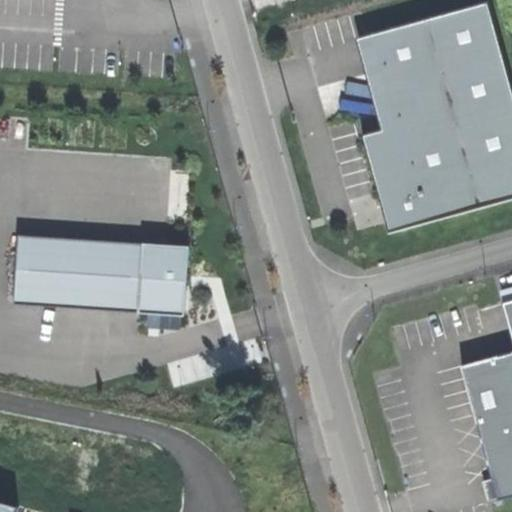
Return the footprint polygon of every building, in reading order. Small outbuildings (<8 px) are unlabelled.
[(511,198),(511,87),(489,3),(368,36),(357,39),(381,129),(362,134),(383,212),(386,223),(389,232),(511,198)] [(19,235),(14,304),(185,316),(187,282),(187,276),(189,247),(166,245),(19,235)] [(511,336),(511,300),(503,303),(511,336)] [(511,496),(511,352),(461,366),(475,415),(492,480),(497,498),(497,501),(511,496)] [(486,501),(497,498),(492,480),(481,482),(484,491),(486,501)] [(0,511),(17,511),(19,507),(0,501),(0,511)]
